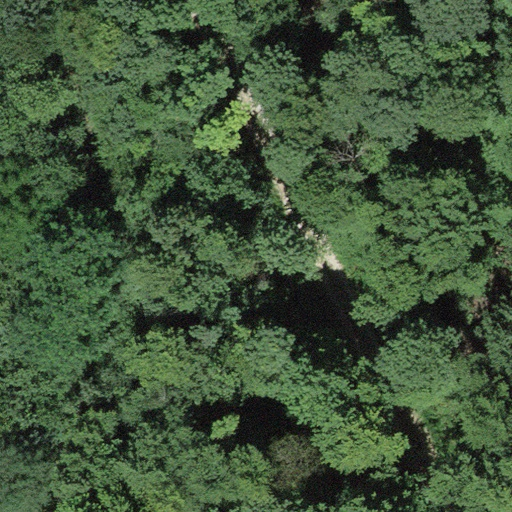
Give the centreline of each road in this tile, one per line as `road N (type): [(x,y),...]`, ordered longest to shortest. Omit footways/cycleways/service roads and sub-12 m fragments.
road 1 (track): [(201,0),(425,511)]
road 2 (track): [(45,0),(43,71),(128,313),(95,511)]
